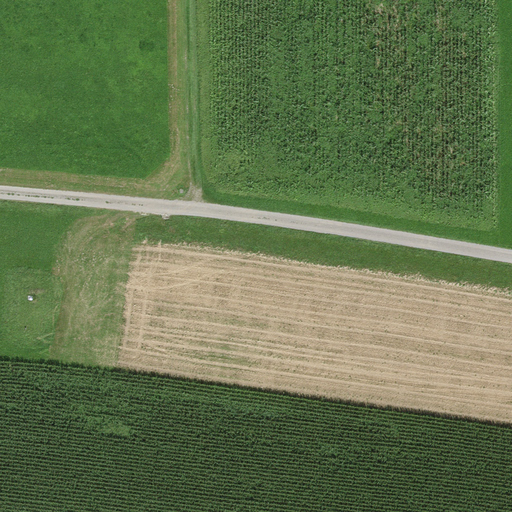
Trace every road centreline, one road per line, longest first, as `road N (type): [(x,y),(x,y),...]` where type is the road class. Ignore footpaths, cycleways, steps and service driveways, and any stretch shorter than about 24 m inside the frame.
road 1 (track): [(511,255),(0,191)]
road 2 (track): [(188,0),(192,162),(206,211)]
